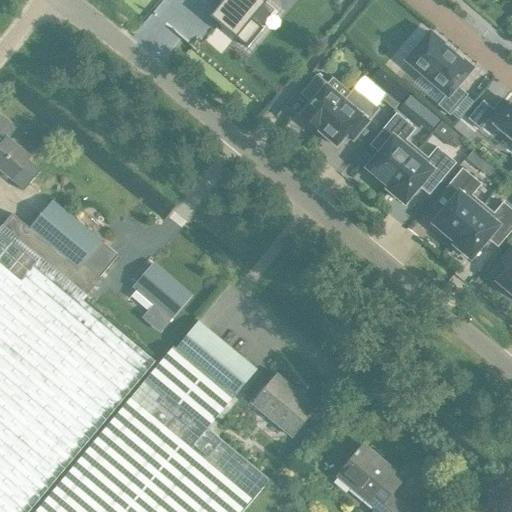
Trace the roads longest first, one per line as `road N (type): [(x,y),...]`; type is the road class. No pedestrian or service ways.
road 1 (residential): [(511,373),(68,0)]
road 2 (track): [(363,0),(242,148)]
